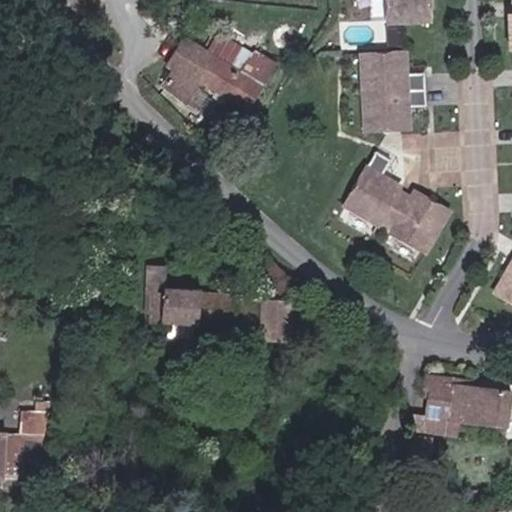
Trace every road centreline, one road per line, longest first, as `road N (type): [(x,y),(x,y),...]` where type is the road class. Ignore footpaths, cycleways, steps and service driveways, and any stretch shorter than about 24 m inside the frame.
road 1 (unclassified): [(432,341),(491,231),(483,0)]
road 2 (unclassified): [(432,341),(344,286),(218,169)]
road 3 (unclassified): [(218,169),(44,0)]
road 4 (unclassified): [(432,341),(404,424),(393,511)]
road 5 (residential): [(218,169),(307,64)]
